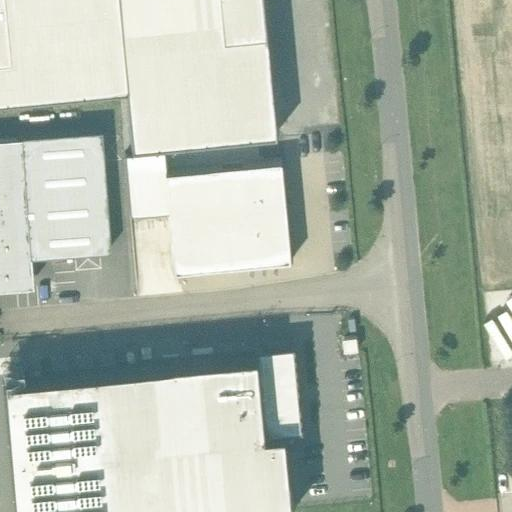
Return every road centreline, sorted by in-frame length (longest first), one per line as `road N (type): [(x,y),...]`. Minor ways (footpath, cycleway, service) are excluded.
road 1 (unclassified): [(4,326),(409,286)]
road 2 (unclassified): [(409,286),(382,0)]
road 3 (unclassified): [(431,511),(409,286)]
